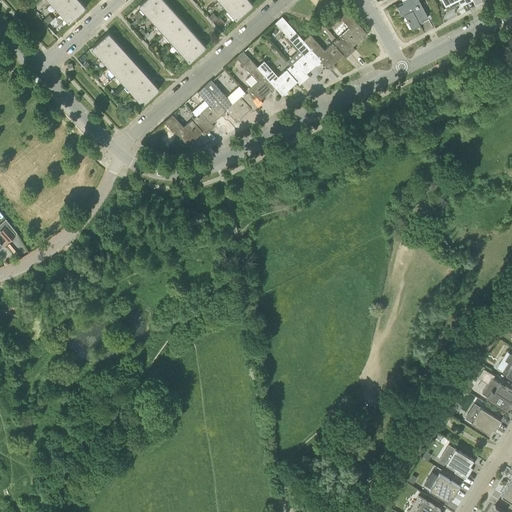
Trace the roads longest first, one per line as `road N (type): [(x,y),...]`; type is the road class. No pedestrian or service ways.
road 1 (residential): [(400,68),(196,168),(156,171),(118,153)]
road 2 (residential): [(277,0),(140,122),(118,153)]
road 3 (residential): [(118,153),(74,232),(0,274)]
road 4 (unclassified): [(400,68),(511,13)]
